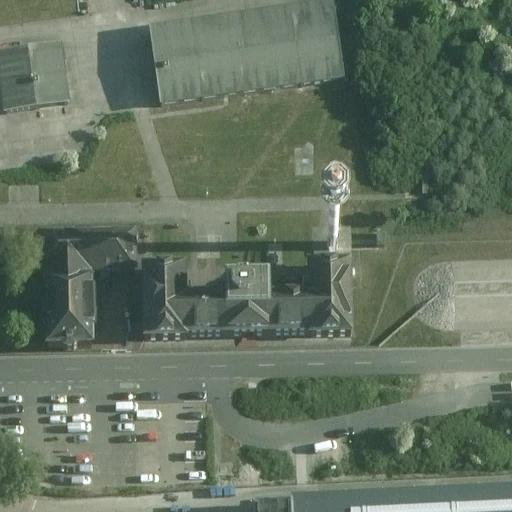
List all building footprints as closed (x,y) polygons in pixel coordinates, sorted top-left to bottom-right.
[(321,0),(150,27),(162,107),(323,81),(347,78),(334,0),(321,0)] [(72,100),(64,38),(0,46),(0,69),(6,109),(72,100)] [(77,350),(91,349),(88,271),(130,269),(128,234),(42,238),(47,351),(63,351),(67,354),(74,353),(77,350)] [(315,295),(275,296),(274,274),(234,274),(234,296),(195,297),(194,263),(150,264),(151,341),(363,337),(362,264),(314,265),(315,295)] [(511,511),(511,491),(279,507),(278,511),(511,511)]
